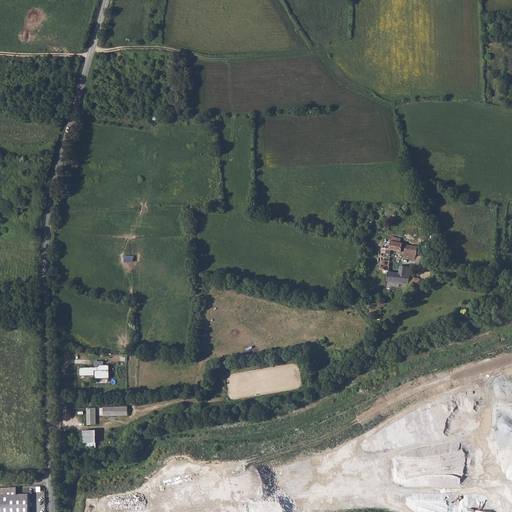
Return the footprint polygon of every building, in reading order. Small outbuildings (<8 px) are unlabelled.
[(380,247),(380,253),(390,253),(391,249),(404,253),(403,256),(413,258),(413,256),(415,257),(415,255),(417,255),(418,246),(411,246),(400,243),(401,239),(392,237),(391,241),(390,241),(388,249),(380,247)] [(389,265),(378,265),(378,269),(381,270),(383,274),(387,274),(387,281),(403,283),(405,274),(407,274),(408,267),(400,266),(399,273),(389,271),(389,265)] [(405,274),(403,283),(409,284),(418,284),(419,276),(417,276),(416,277),(411,276),(410,275),(407,274),(405,274)] [(104,361),(94,361),(94,367),(79,367),(79,375),(95,375),(95,378),(109,378),(109,365),(104,366),(104,361)] [(128,406),(103,408),(104,416),(128,415),(128,406)] [(95,408),(88,408),(88,425),(96,425),(95,408)] [(96,431),(83,431),(84,444),(96,443),(96,431)] [(0,488),(0,511),(28,511),(28,495),(17,495),(16,488),(0,488)]
